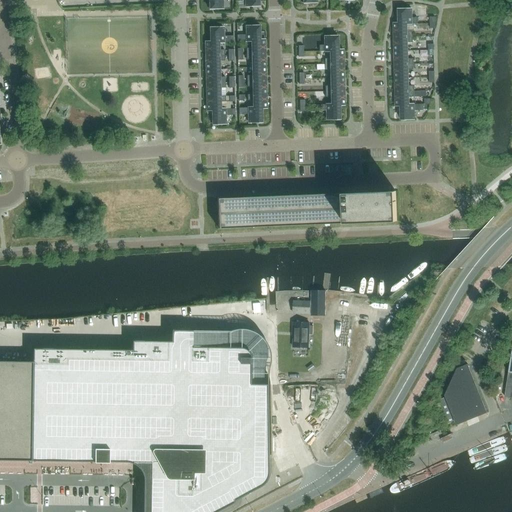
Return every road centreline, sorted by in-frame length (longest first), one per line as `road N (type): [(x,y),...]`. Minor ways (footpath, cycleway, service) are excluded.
road 1 (secondary): [(347,466),(380,425),(464,280),(511,227)]
road 2 (residential): [(347,466),(372,479),(498,421),(476,364),(495,326)]
road 3 (residential): [(277,146),(368,142),(375,0)]
road 4 (residential): [(16,160),(183,150)]
road 5 (residential): [(183,150),(179,0)]
road 6 (residential): [(277,146),(273,0)]
road 7 (residential): [(16,160),(5,38)]
